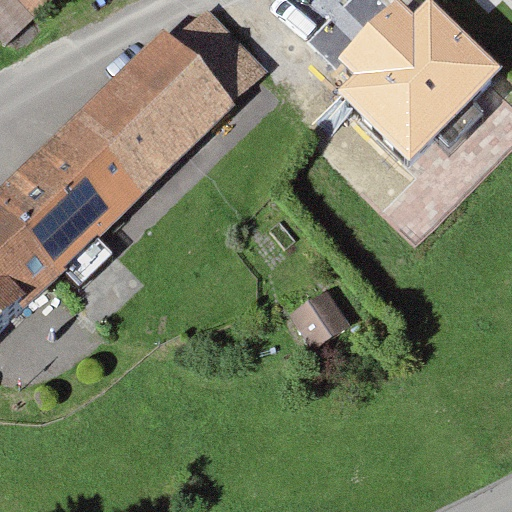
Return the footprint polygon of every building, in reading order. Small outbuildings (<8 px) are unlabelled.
[(0,0),(0,42),(10,54),(68,0),(0,0)] [(511,0),(503,0),(511,9),(511,0)] [(413,184),(502,87),(429,20),(415,35),(397,18),(339,80),(355,95),(337,114),(413,184)] [(0,343),(27,324),(270,79),(213,21),(179,52),(170,43),(0,207),(0,343)] [(281,346),(307,386),(343,362),(317,322),(281,346)]
